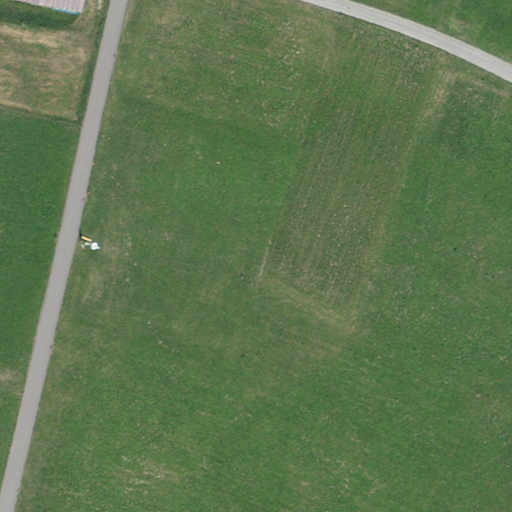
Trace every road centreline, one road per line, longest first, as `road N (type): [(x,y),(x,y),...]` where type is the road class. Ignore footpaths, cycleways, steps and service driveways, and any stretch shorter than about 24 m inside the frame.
road 1 (unclassified): [(117,0),(0,511)]
road 2 (unclassified): [(326,0),(511,72)]
